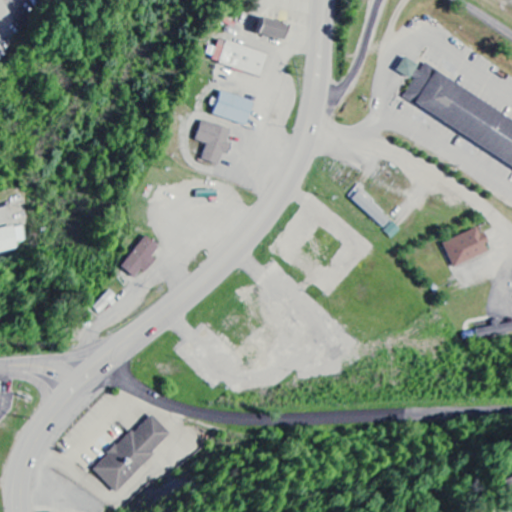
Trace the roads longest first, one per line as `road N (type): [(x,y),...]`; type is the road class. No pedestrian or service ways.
road 1 (residential): [(327,0),(313,128),(285,191),(202,292),(99,374)]
road 2 (residential): [(511,412),(212,414),(99,374)]
road 3 (residential): [(313,128),(386,146),(510,228)]
road 4 (residential): [(99,374),(34,454),(23,511)]
